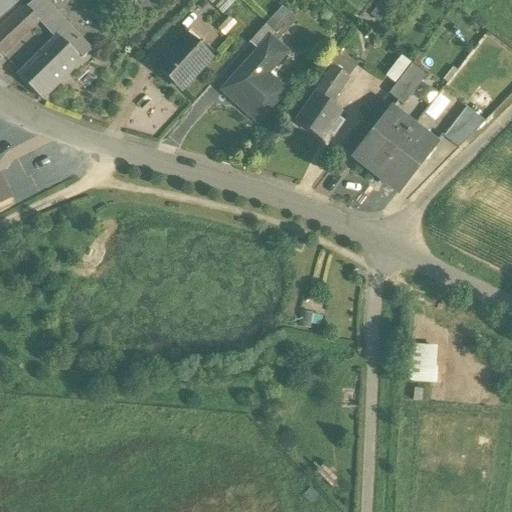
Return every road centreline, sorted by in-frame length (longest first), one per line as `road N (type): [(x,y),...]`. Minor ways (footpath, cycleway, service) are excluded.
road 1 (residential): [(387,251),(288,205),(0,104)]
road 2 (track): [(378,278),(365,511)]
road 3 (track): [(511,111),(418,208),(378,278)]
road 4 (unclassified): [(511,308),(387,251)]
